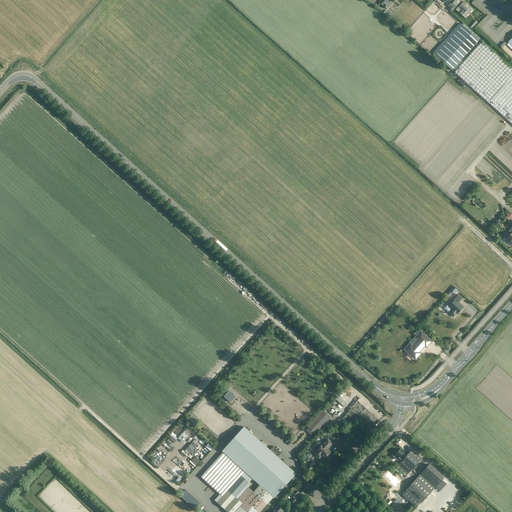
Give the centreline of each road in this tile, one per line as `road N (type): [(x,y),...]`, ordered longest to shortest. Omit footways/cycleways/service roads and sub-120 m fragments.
road 1 (tertiary): [(377,388),(32,77),(17,74),(0,92)]
road 2 (unknown): [(327,499),(263,428),(247,422),(180,488),(162,468),(185,438)]
